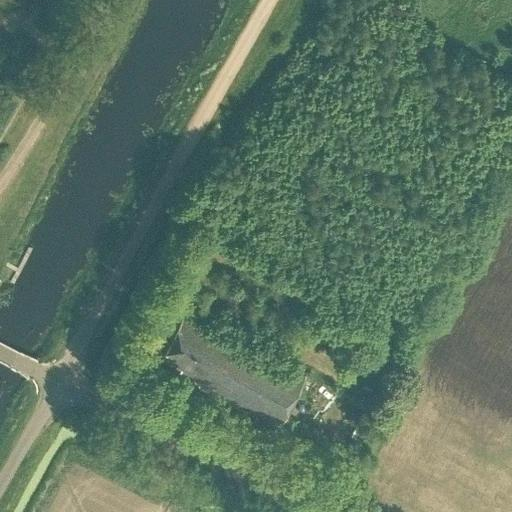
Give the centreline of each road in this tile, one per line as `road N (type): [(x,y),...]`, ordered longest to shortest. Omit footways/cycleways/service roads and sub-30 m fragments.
road 1 (track): [(58,384),(269,0)]
road 2 (unclassified): [(303,511),(58,384)]
road 3 (track): [(110,0),(0,178)]
road 4 (unclassified): [(0,490),(58,384)]
